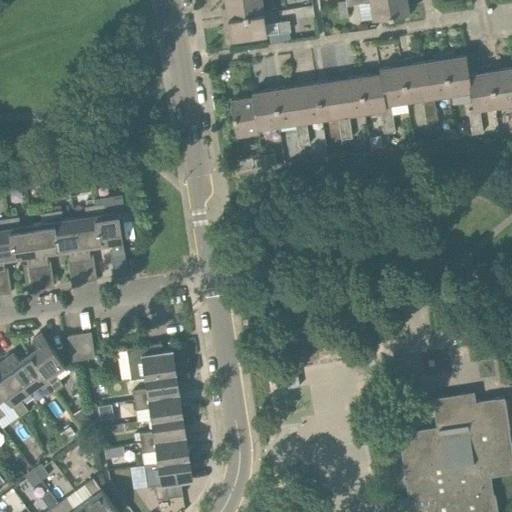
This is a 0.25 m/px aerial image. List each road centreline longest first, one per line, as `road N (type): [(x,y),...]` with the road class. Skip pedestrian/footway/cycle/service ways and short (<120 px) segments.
road 1 (residential): [(212,274),(171,0)]
road 2 (residential): [(221,511),(239,457),(212,274)]
road 3 (residential): [(212,274),(155,283),(139,296),(0,316)]
